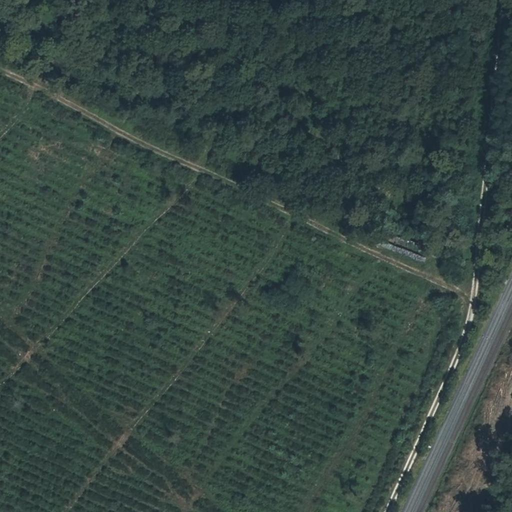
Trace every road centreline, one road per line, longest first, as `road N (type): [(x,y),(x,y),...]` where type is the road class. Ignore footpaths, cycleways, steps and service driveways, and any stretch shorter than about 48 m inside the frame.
road 1 (track): [(390,511),(476,320),(473,255),(498,0)]
road 2 (track): [(475,289),(192,46),(73,0)]
